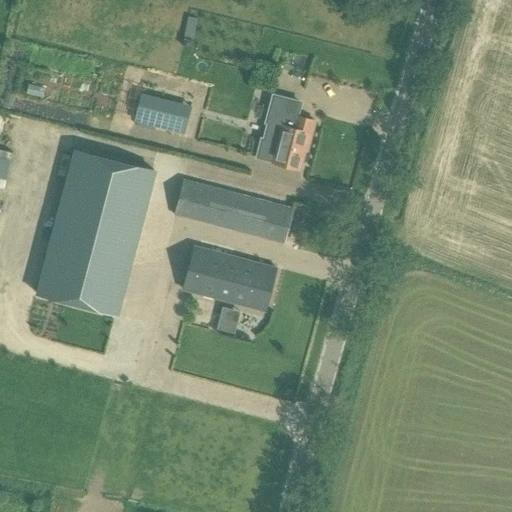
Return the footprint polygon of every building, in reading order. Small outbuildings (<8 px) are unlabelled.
[(144,93),(137,120),(182,133),(189,106),(144,93)] [(262,138),(257,158),(300,169),(305,151),(307,152),(315,121),(298,116),(302,103),(273,95),(266,123),(282,127),(278,142),(262,138)] [(36,293),(115,314),(153,169),(74,149),(36,293)] [(291,208),(184,180),(175,213),(282,242),(291,208)] [(264,313),(276,268),(195,246),(183,292),(264,313)]
